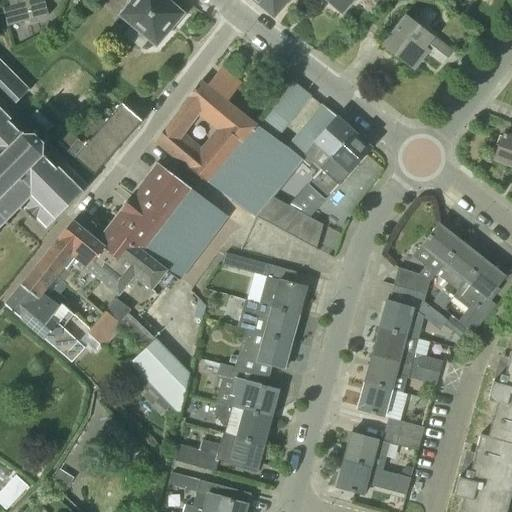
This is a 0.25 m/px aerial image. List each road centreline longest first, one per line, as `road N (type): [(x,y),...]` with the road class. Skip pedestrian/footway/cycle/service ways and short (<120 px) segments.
road 1 (residential): [(294,502),(357,252),(420,163)]
road 2 (residential): [(78,213),(239,13)]
road 3 (residential): [(420,163),(239,13)]
road 4 (residential): [(432,511),(473,352),(511,302)]
road 5 (residential): [(420,163),(511,42)]
